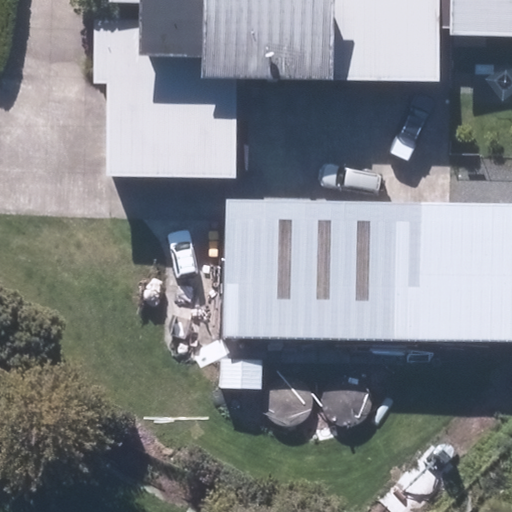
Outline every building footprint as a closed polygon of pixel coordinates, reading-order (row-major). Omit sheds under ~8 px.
[(104,194),(234,197),(235,100),(329,102),(329,98),(438,99),(439,0),(108,0),(108,15),(137,16),(136,32),(91,31),(90,98),(106,98),(104,194)] [(511,0),(448,0),(448,52),(511,53),(511,0)] [(220,352),(418,355),(420,219),(224,216),(220,352)] [(374,376),(270,371),(268,427),(372,431),(374,376)] [(393,488),(406,501),(445,462),(432,450),(393,488)]
